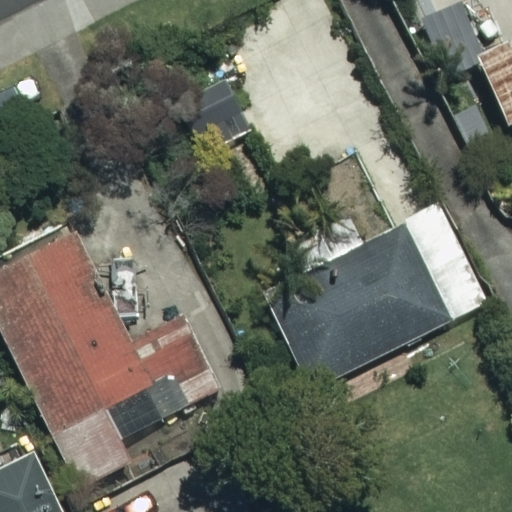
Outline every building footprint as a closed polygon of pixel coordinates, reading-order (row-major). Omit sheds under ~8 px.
[(511,39),(485,51),(511,110),(511,39)] [(255,130),(228,73),(160,105),(186,162),(255,130)] [(269,290),(318,389),(458,317),(411,220),(269,290)] [(0,270),(0,315),(87,487),(139,461),(114,408),(160,385),(157,380),(178,370),(194,403),(226,387),(187,314),(139,340),(83,229),(0,270)] [(70,511),(43,452),(0,473),(0,511),(70,511)]
